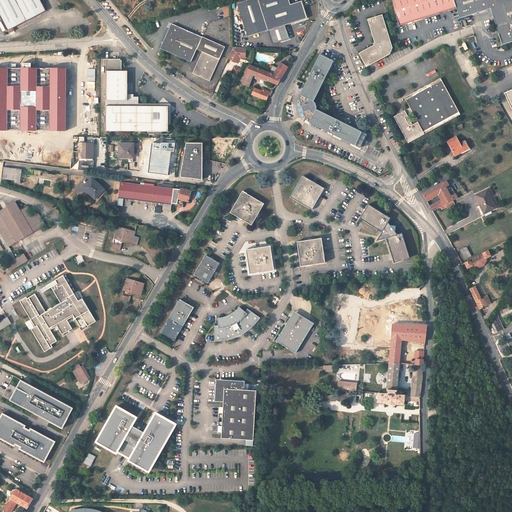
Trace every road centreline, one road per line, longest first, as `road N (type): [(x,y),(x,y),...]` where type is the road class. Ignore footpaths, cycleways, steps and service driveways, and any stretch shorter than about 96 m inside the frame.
road 1 (residential): [(275,185),(286,293),(239,367),(188,366),(132,333)]
road 2 (unclassified): [(429,291),(423,453),(430,511)]
road 3 (tertiary): [(31,511),(132,333)]
road 4 (tertiary): [(132,333),(217,188),(238,168)]
road 5 (residential): [(362,84),(447,39),(474,86),(483,91),(511,78)]
road 6 (secondary): [(91,0),(161,75),(230,116)]
road 7 (tertiary): [(511,395),(440,240)]
road 8 (track): [(37,499),(161,501),(182,511)]
